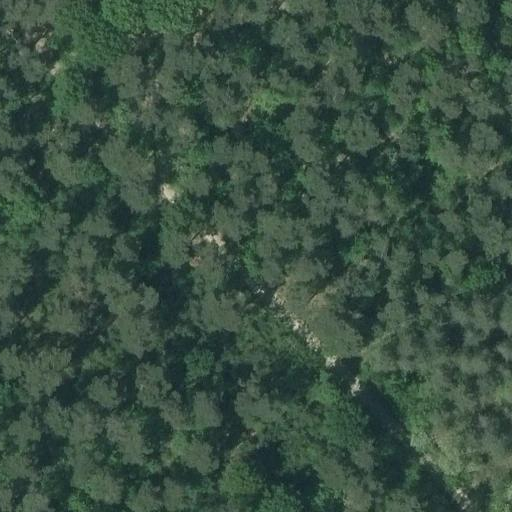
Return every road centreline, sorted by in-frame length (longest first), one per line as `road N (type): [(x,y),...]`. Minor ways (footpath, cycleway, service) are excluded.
road 1 (track): [(26,37),(68,91),(469,511)]
road 2 (track): [(333,364),(469,302),(511,294)]
